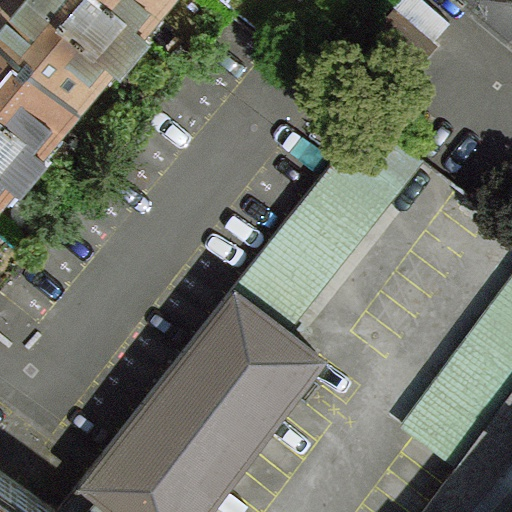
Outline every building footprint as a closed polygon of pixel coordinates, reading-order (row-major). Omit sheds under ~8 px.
[(0,0),(0,19),(82,89),(120,45),(127,51),(153,20),(146,14),(157,0),(0,0)] [(511,0),(474,0),(511,30),(511,0)] [(417,23),(398,6),(362,48),(406,85),(441,44),(417,23)] [(0,187),(17,167),(25,174),(51,142),(44,136),(82,89),(0,19),(0,187)] [(235,287),(293,327),(421,160),(369,116),(235,287)] [(511,278),(398,427),(451,468),(511,387),(511,278)] [(235,287),(59,511),(60,511),(207,511),(329,354),(293,327),(235,287)] [(511,511),(511,387),(451,468),(432,490),(455,511),(511,511)] [(0,511),(57,511),(59,511),(0,469),(0,511)] [(455,511),(432,490),(415,511),(455,511)]
